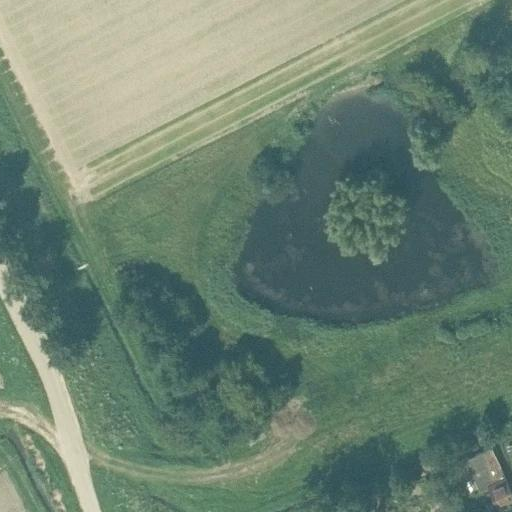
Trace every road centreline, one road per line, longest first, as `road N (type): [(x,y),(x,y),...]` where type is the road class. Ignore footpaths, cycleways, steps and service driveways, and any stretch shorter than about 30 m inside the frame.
road 1 (track): [(73,448),(162,474),(203,474),(324,433)]
road 2 (unclassified): [(90,511),(38,351),(0,271)]
